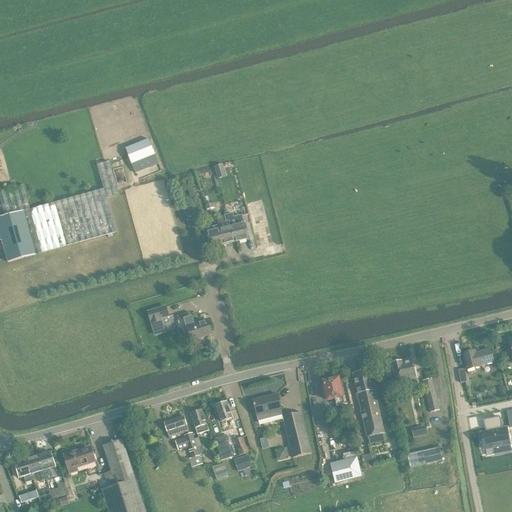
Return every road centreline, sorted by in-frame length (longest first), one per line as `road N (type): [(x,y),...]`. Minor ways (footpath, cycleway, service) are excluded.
road 1 (tertiary): [(0,441),(29,440),(231,378),(449,328)]
road 2 (unknown): [(231,378),(209,277),(267,249),(251,183)]
road 3 (residential): [(481,511),(449,328)]
